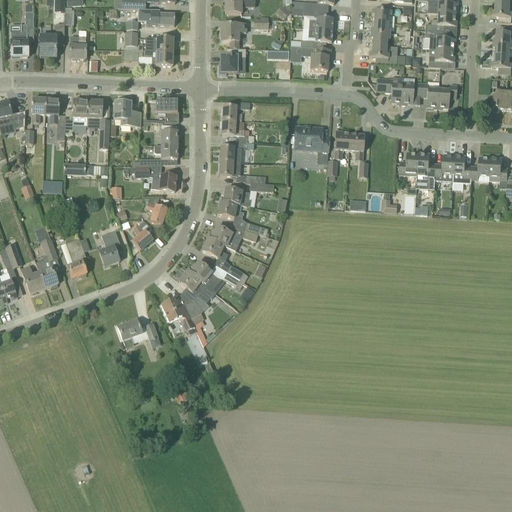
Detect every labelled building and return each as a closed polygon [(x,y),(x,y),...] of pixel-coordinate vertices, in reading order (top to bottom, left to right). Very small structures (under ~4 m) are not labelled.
[(138,12),(146,12),(146,2),(118,0),(118,11),(138,12)] [(237,0),(238,0),(225,1),(225,16),(242,16),(243,10),(254,10),(253,0),(237,0)] [(428,0),(427,16),(437,17),(455,18),(455,12),(457,12),(457,6),(444,5),(444,0),(428,0)] [(511,0),(493,0),(496,0),(495,10),(510,11),(510,1),(511,1),(511,0)] [(25,15),(25,28),(21,28),(21,27),(21,35),(11,35),(11,60),(28,60),(28,44),(27,44),(27,31),(33,31),(33,15),(33,7),(25,7),(25,15)] [(374,18),(374,22),(388,23),(388,19),(391,19),(391,8),(379,7),(378,13),(372,13),(371,18),(374,18)] [(290,15),(282,9),(277,16),(284,22),(290,15)] [(72,13),(72,10),(64,10),(64,27),(73,27),(73,13),(72,13)] [(498,25),(511,26),(511,19),(511,15),(509,15),(510,11),(495,10),(495,14),(492,14),(492,19),(499,19),(498,25)] [(138,12),(138,16),(139,24),(147,25),(147,27),(157,28),(174,28),(174,17),(159,17),(160,13),(146,12),(138,12)] [(126,16),(126,32),(137,33),(137,25),(135,24),(135,16),(126,16)] [(454,23),(455,18),(437,17),(437,22),(431,22),(431,27),(426,27),(425,34),(443,35),(443,28),(456,29),(456,23),(454,23)] [(309,22),(308,31),(332,33),(333,21),(316,20),(316,23),(309,22)] [(268,23),(253,22),(253,32),(268,32),(268,23)] [(370,36),(389,38),(390,33),(387,33),(388,23),(374,22),(373,32),(370,31),(370,36)] [(40,39),(40,51),(40,61),(40,59),(55,59),(55,61),(56,61),(56,49),(64,49),(64,28),(64,27),(56,27),(56,39),(40,39)] [(221,44),(230,44),(230,51),(239,51),(238,35),(246,35),(246,27),(221,28),(221,44)] [(511,43),(510,43),(511,29),(498,29),(498,35),(497,35),(496,42),(494,42),(493,46),(511,47),(511,43)] [(308,40),(315,41),(315,44),(331,45),(332,33),(308,31),(308,40)] [(429,52),(435,53),(452,53),(453,47),(455,48),(455,42),(443,41),(443,35),(425,34),(425,40),(429,40),(428,52),(429,52)] [(138,35),(125,35),(124,49),(138,50),(138,35)] [(389,38),(370,36),(370,41),(372,41),(372,51),(397,53),(397,50),(386,49),(386,41),(389,41),(389,38)] [(71,39),(70,48),(69,61),(71,61),(72,63),(76,63),(77,62),(85,62),(86,49),(85,49),(85,40),(71,39)] [(156,40),(145,40),(145,48),(139,48),(139,50),(139,54),(172,55),(173,41),(156,40)] [(275,42),(272,48),(278,52),(282,45),(275,42)] [(511,47),(493,46),(493,51),(496,51),(495,58),(509,59),(509,52),(511,52),(511,47)] [(331,53),(326,53),(312,52),(301,51),(300,60),(311,60),(310,73),(327,74),(328,66),(328,60),(330,60),(331,53)] [(396,68),(397,53),(372,51),(372,55),(369,55),(369,60),(375,60),(375,67),(388,67),(396,68)] [(220,59),(220,66),(220,68),(218,68),(218,78),(226,78),(226,76),(237,76),(237,67),(241,67),(241,60),(245,60),(245,52),(226,52),(226,59),(221,59),(220,59)] [(131,65),(131,54),(123,53),(123,64),(131,65)] [(442,64),(453,65),(454,59),(452,59),(452,53),(435,53),(435,59),(429,58),(428,70),(442,71),(442,64)] [(139,59),(146,59),(152,60),(151,68),(172,69),(172,55),(139,54),(139,59)] [(509,59),(495,58),(495,65),(492,65),(492,70),(499,71),(498,77),(510,77),(511,67),(508,67),(509,59)] [(412,60),(412,68),(419,68),(420,61),(412,60)] [(398,106),(397,107),(401,107),(403,87),(403,81),(391,80),(391,82),(377,82),(376,95),(391,95),(390,105),(398,106)] [(403,87),(401,107),(405,107),(405,106),(412,107),(413,100),(420,100),(421,86),(414,86),(414,81),(403,81),(403,87)] [(433,111),(437,111),(438,93),(429,92),(429,87),(421,86),(420,100),(427,100),(426,109),(433,110),(433,111)] [(449,93),(438,93),(437,111),(441,111),(441,110),(448,111),(449,101),(456,102),(456,88),(449,88),(449,93)] [(499,112),(506,113),(507,94),(493,93),(493,105),(492,114),(499,114),(499,112)] [(40,117),(45,117),(46,102),(32,101),(32,117),(32,126),(39,126),(40,117)] [(46,102),(45,117),(51,118),(51,126),(57,127),(58,118),(59,118),(59,102),(46,102)] [(65,129),(64,137),(72,138),(73,128),(87,129),(87,104),(73,103),(72,122),(65,122),(65,129)] [(176,116),(178,116),(178,106),(177,106),(177,103),(156,103),(156,116),(165,116),(165,126),(178,126),(176,125),(176,116)] [(99,152),(108,153),(109,140),(108,140),(109,128),(109,124),(108,124),(101,123),(102,104),(87,104),(87,129),(87,131),(100,131),(99,152)] [(0,128),(12,125),(14,132),(24,129),(25,114),(11,117),(9,105),(0,107),(0,128)] [(114,105),(113,123),(114,123),(121,123),(121,129),(141,129),(141,115),(131,115),(131,105),(114,105)] [(241,105),(240,112),(254,113),(254,106),(250,105),(241,105)] [(223,109),(222,123),(235,124),(236,109),(223,109)] [(235,124),(222,123),(221,138),(234,138),(239,139),(238,145),(247,145),(248,138),(244,138),(244,133),(238,132),(238,131),(238,125),(235,124)] [(162,134),(161,148),(177,148),(178,134),(176,134),(176,129),(162,128),(162,134)] [(296,129),(294,152),(327,155),(328,140),(321,140),(322,131),(296,129)] [(34,133),(25,133),(24,147),(34,147),(34,133)] [(343,153),(349,153),(350,137),(350,135),(336,134),(334,162),(342,162),(343,153)] [(356,154),(355,163),(362,164),(364,138),(350,137),(349,153),(356,154)] [(161,162),(148,162),(148,169),(161,169),(162,168),(175,168),(175,162),(177,162),(177,148),(161,148),(154,148),(154,155),(156,157),(161,156),(161,162)] [(221,150),(220,164),(233,165),(234,150),(221,150)] [(407,155),(407,164),(401,164),(400,178),(407,179),(407,178),(417,179),(417,181),(418,181),(419,155),(415,155),(415,156),(407,155)] [(422,155),(419,155),(418,181),(417,191),(427,191),(428,182),(435,182),(436,167),(429,166),(430,156),(422,156),(422,155)] [(435,182),(435,183),(453,184),(453,185),(455,157),(451,157),(451,158),(443,157),(442,167),(436,167),(435,182)] [(472,182),(473,169),(465,169),(466,159),(458,158),(458,157),(455,157),(453,185),(454,185),(463,186),(471,187),(471,182),(472,182)] [(472,182),(490,183),(490,159),(487,159),(487,160),(479,160),(478,169),(473,169),(472,182)] [(494,160),(490,159),(490,183),(500,184),(507,184),(508,172),(508,171),(501,171),(502,161),(494,161),(494,160)] [(241,166),(233,165),(220,164),(219,179),(236,180),(236,185),(245,185),(245,186),(250,186),(250,187),(265,188),(265,180),(240,178),(241,166)] [(328,164),(327,178),(328,179),(334,179),(336,179),(337,164),(328,164)] [(359,166),(358,180),(367,181),(368,166),(359,166)] [(85,178),(85,168),(64,167),(64,177),(85,178)] [(85,168),(85,178),(93,178),(94,168),(85,168)] [(148,169),(135,169),(135,176),(135,181),(149,181),(148,185),(152,185),(151,192),(156,193),(164,194),(174,195),(176,179),(166,178),(161,177),(161,169),(148,169)] [(24,189),(21,190),(23,196),(31,193),(29,187),(24,189)] [(265,188),(250,187),(250,194),(273,195),(274,188),(265,188)] [(242,194),(235,193),(225,191),(223,205),(236,208),(250,210),(251,203),(249,203),(250,196),(242,194)] [(276,201),(275,214),(284,215),(285,202),(276,201)] [(382,202),(381,215),(396,216),(397,207),(390,206),(390,203),(382,202)] [(236,208),(223,205),(220,204),(217,218),(234,221),(232,229),(258,237),(265,239),(267,232),(246,226),(242,223),(243,216),(235,214),(236,208)] [(154,214),(150,224),(162,228),(167,212),(155,208),(148,206),(146,211),(154,214)] [(124,213),(116,216),(119,224),(127,221),(124,213)] [(138,239),(132,244),(140,254),(153,243),(151,241),(145,233),(144,234),(138,228),(133,233),(138,239)] [(45,229),(37,232),(39,238),(48,235),(45,229)] [(156,236),(150,229),(145,233),(151,241),(156,236)] [(258,237),(232,229),(230,236),(216,230),(210,242),(223,248),(235,254),(242,239),(256,244),(258,237)] [(115,234),(101,239),(106,253),(99,255),(104,270),(119,264),(114,250),(120,248),(115,234)] [(50,241),(43,243),(42,244),(40,244),(46,259),(47,258),(49,264),(57,261),(58,261),(50,241)] [(214,268),(239,284),(243,277),(230,269),(225,265),(228,257),(220,254),(223,248),(210,242),(208,241),(202,254),(217,261),(215,268),(214,268)] [(87,262),(80,243),(79,242),(67,246),(71,258),(74,267),(68,269),(72,282),(86,276),(82,264),(87,262)] [(6,250),(9,260),(13,271),(22,268),(14,247),(6,250)] [(0,278),(0,282),(2,287),(0,287),(5,301),(6,301),(10,300),(11,304),(18,301),(11,283),(17,281),(13,271),(9,260),(4,261),(6,269),(5,269),(8,276),(0,278)] [(36,266),(39,275),(45,291),(58,287),(54,276),(52,271),(47,273),(44,265),(41,264),(36,266)] [(211,274),(206,271),(198,265),(190,275),(201,284),(211,292),(215,287),(213,285),(217,280),(223,281),(240,292),(243,286),(239,284),(214,268),(211,274)] [(29,270),(21,273),(30,297),(45,291),(39,275),(32,278),(29,270)] [(200,314),(206,306),(210,301),(211,302),(215,296),(211,292),(201,284),(190,275),(187,274),(178,285),(186,291),(192,295),(197,299),(193,303),(200,314)] [(242,296),(249,301),(254,294),(247,289),(242,296)] [(181,302),(175,305),(173,301),(161,307),(169,325),(179,321),(185,335),(194,330),(193,328),(184,308),(181,302)] [(184,308),(193,328),(204,322),(201,316),(193,303),(184,308)] [(117,330),(123,343),(125,349),(133,346),(130,341),(142,337),(136,323),(117,330)] [(157,340),(156,336),(152,327),(145,329),(149,340),(150,343),(157,340)] [(181,388),(173,391),(178,404),(186,401),(181,388)]
